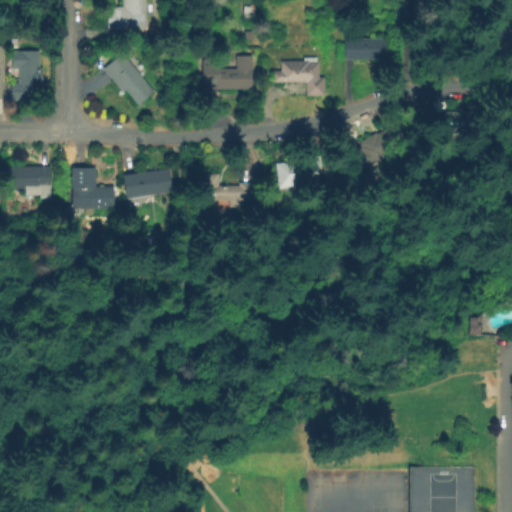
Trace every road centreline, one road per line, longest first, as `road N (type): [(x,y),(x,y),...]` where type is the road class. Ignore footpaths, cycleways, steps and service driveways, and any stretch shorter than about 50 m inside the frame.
road 1 (residential): [(511,87),(420,84),(320,120),(227,137),(0,131)]
road 2 (residential): [(511,353),(511,511)]
road 3 (residential): [(67,0),(72,131)]
